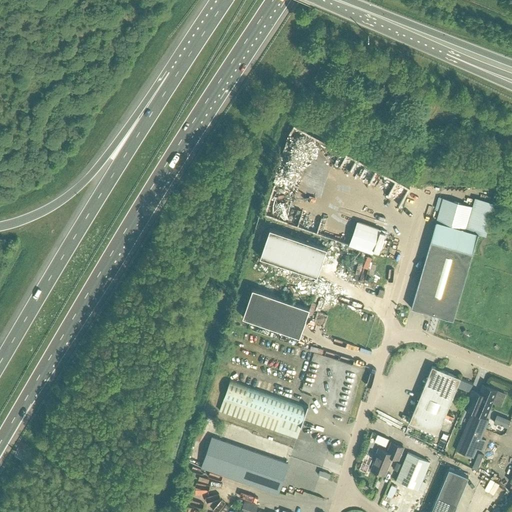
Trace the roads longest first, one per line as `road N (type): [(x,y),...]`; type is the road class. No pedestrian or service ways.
road 1 (motorway): [(0,442),(272,0)]
road 2 (motorway): [(175,74),(0,362)]
road 3 (motorway): [(175,74),(72,191),(0,225)]
road 4 (unclassified): [(343,486),(379,361),(394,340)]
road 5 (unclassified): [(394,340),(389,313),(424,192)]
road 6 (unclassified): [(511,373),(425,338),(394,340)]
